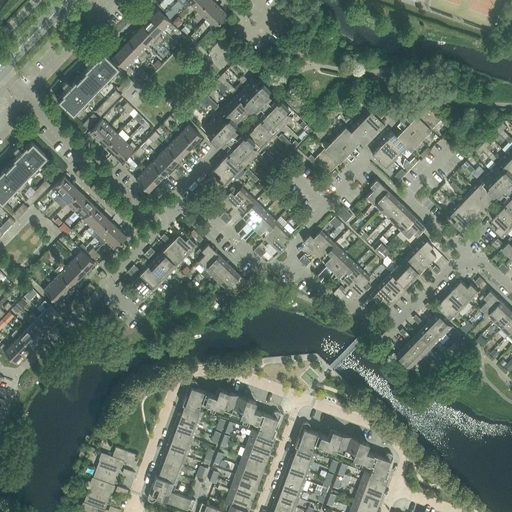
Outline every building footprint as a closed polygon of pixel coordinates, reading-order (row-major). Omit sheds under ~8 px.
[(191,3),(198,11),(208,0),(193,0),(191,3)] [(208,0),(198,11),(206,18),(218,6),(212,0),(208,0)] [(218,6),(206,18),(214,26),(226,13),(218,6)] [(158,10),(150,18),(163,30),(167,25),(171,30),(175,26),(170,22),(158,10)] [(150,18),(143,25),(160,42),(163,39),(158,34),(163,30),(150,18)] [(143,25),(135,33),(148,45),(152,41),(156,46),(160,42),(143,25)] [(148,45),(135,33),(128,41),(145,58),(148,54),(143,50),(148,45)] [(145,58),(128,41),(120,49),(133,61),(137,56),(141,61),(145,58)] [(133,61),(120,49),(112,57),(125,69),(130,73),(133,70),(128,65),(133,61)] [(80,75),(96,91),(119,67),(102,52),(93,62),(88,57),(84,61),(89,66),(80,75)] [(238,58),(235,61),(240,66),(243,63),(238,58)] [(73,115),(96,91),(80,75),(70,85),(66,80),(62,84),(66,89),(57,99),(73,115)] [(118,88),(123,93),(133,82),(128,77),(118,88)] [(243,103),(249,109),(252,106),(256,110),(260,106),(261,108),(263,110),(260,113),(263,117),(260,120),(267,126),(270,123),(278,131),(292,117),(284,109),(288,106),(281,99),(277,102),(273,99),(270,102),(269,101),(267,99),(270,95),(266,92),(270,88),(263,81),(259,85),(252,77),(238,92),(246,99),(243,103)] [(223,81),(221,82),(226,87),(230,84),(225,79),(223,81)] [(235,89),(230,84),(226,87),(232,92),(235,89)] [(95,111),(100,116),(120,95),(116,90),(95,111)] [(228,102),(243,116),(249,109),(243,103),(246,99),(238,92),(228,102)] [(206,98),(205,100),(210,105),(213,101),(208,96),(206,98)] [(210,105),(205,100),(204,100),(201,103),(206,108),(210,105)] [(213,101),(210,105),(215,110),(218,106),(213,101)] [(363,104),(369,109),(372,105),(367,101),(363,104)] [(122,106),(125,110),(130,105),(127,102),(122,106)] [(228,102),(218,112),(226,120),(229,117),(236,123),(243,116),(228,102)] [(130,105),(125,110),(129,113),(133,108),(130,105)] [(372,105),(369,109),(374,114),(377,110),(372,105)] [(416,115),(431,129),(441,119),(426,105),(416,115)] [(369,109),(362,116),(376,130),(383,123),(379,119),(374,114),(369,109)] [(184,114),(189,119),(193,115),(187,110),(184,114)] [(383,116),(377,110),(374,114),(379,119),(383,116)] [(237,157),(245,165),(258,151),(250,144),(254,140),(247,134),(244,137),(240,133),(237,137),(235,135),(233,133),(237,130),(233,126),(236,123),(229,117),(226,120),(218,112),(204,126),(212,134),(209,137),(215,144),(219,141),(223,144),(226,141),(227,142),(230,144),(226,148),(230,151),(227,154),(233,161),(237,157)] [(83,124),(87,129),(98,118),(93,113),(83,124)] [(167,118),(172,123),(175,120),(170,115),(167,118)] [(431,129),(416,115),(410,121),(405,116),(397,125),(402,130),(396,135),(396,136),(407,147),(410,150),(431,129)] [(362,116),(355,123),(370,137),(376,130),(362,116)] [(138,121),(141,125),(146,120),(142,117),(138,121)] [(110,126),(102,118),(90,131),(97,139),(110,126)] [(172,123),(167,118),(163,122),(168,126),(172,123)] [(146,120),(141,125),(144,128),(149,123),(146,120)] [(260,120),(254,127),(268,141),(278,131),(270,123),(267,126),(260,120)] [(355,123),(349,130),(360,141),(359,141),(363,145),(370,137),(355,123)] [(188,124),(181,132),(193,144),(201,136),(188,124)] [(303,128),(309,133),(312,129),(307,124),(303,128)] [(117,134),(110,126),(97,139),(105,146),(117,134)] [(325,147),(340,161),(345,155),(350,160),(359,152),(354,147),(359,141),(360,141),(349,130),(345,126),(325,147)] [(247,134),(254,140),(250,144),(258,151),(268,141),(254,127),(247,134)] [(502,131),(500,133),(505,138),(508,134),(503,130),(502,131)] [(152,134),(157,139),(160,135),(155,131),(152,134)] [(181,132),(173,140),(186,152),(193,144),(181,132)] [(393,132),(386,139),(400,154),(407,147),(396,136),(396,135),(393,132)] [(281,133),(278,137),(283,142),(286,138),(281,133)] [(125,141),(117,134),(105,146),(113,154),(125,141)] [(157,139),(152,134),(148,137),(153,142),(157,139)] [(292,143),(286,138),(283,142),(288,147),(290,145),(292,143)] [(386,139),(379,146),(394,161),(400,154),(386,139)] [(173,140),(166,148),(178,160),(186,152),(173,140)] [(47,156),(31,141),(22,150),(17,146),(13,150),(17,155),(8,164),(24,180),(47,156)] [(133,149),(125,141),(113,154),(121,161),(133,149)] [(137,149),(142,154),(145,151),(140,146),(137,149)] [(379,146),(372,154),(387,168),(394,161),(379,146)] [(339,162),(325,147),(315,158),(311,154),(307,158),(315,165),(319,162),(329,172),(339,162)] [(485,149),(483,150),(488,155),(492,152),(487,147),(485,149)] [(166,148),(158,155),(171,167),(178,160),(166,148)] [(142,154),(137,149),(133,153),(138,157),(142,154)] [(265,151),(261,154),(266,159),(270,156),(265,151)] [(492,152),(488,155),(493,160),(497,157),(492,152)] [(511,158),(507,153),(497,163),(505,171),(508,167),(511,171),(511,158)] [(227,154),(220,161),(235,176),(245,165),(237,157),(233,161),(227,154)] [(171,167),(158,155),(151,163),(163,175),(171,167)] [(270,156),(266,159),(271,164),(273,162),(275,161),(270,156)] [(409,162),(413,166),(418,160),(414,157),(409,162)] [(235,176),(220,161),(213,169),(220,175),(216,178),(224,186),(235,176)] [(122,165),(126,170),(130,166),(125,162),(122,165)] [(413,166),(409,162),(404,167),(408,171),(413,166)] [(163,175),(151,163),(143,171),(156,183),(163,175)] [(509,202),(506,205),(511,211),(511,184),(511,183),(511,177),(511,176),(511,171),(508,167),(505,171),(497,163),(496,163),(483,177),(491,185),(488,188),(494,194),(497,191),(501,195),(505,192),(506,193),(508,195),(505,198),(509,202)] [(24,180),(8,164),(0,172),(0,201),(1,203),(24,180)] [(466,168),(472,173),(475,169),(470,164),(466,168)] [(48,178),(52,182),(63,171),(58,167),(48,178)] [(75,173),(78,176),(83,172),(79,168),(75,173)] [(244,171),(255,182),(258,178),(248,168),(244,171)] [(472,173),(477,178),(480,174),(475,169),(472,173)] [(156,183),(143,171),(135,179),(148,191),(156,183)] [(395,176),(399,180),(404,174),(401,171),(395,176)] [(78,176),(81,180),(86,175),(83,172),(78,176)] [(63,175),(51,188),(47,192),(55,200),(59,195),(71,183),(63,175)] [(483,177),(473,187),(488,201),(494,194),(488,188),(491,185),(483,177)] [(373,204),(387,189),(376,179),(370,185),(373,189),(366,197),(373,204)] [(25,201),(30,205),(50,184),(46,180),(25,201)] [(450,185),(455,190),(459,186),(453,181),(450,185)] [(67,203),(79,190),(71,183),(59,195),(55,200),(63,207),(67,203)] [(90,188),(93,191),(98,187),(95,183),(90,188)] [(234,208),(249,193),(241,186),(234,194),(230,191),(224,198),(234,208)] [(459,186),(455,190),(460,195),(464,191),(459,186)] [(98,187),(93,191),(97,195),(101,190),(98,187)] [(473,187),(463,197),(471,205),(474,202),(481,208),(488,201),(473,187)] [(387,189),(373,204),(380,210),(394,196),(387,189)] [(67,203),(75,211),(87,198),(79,190),(67,203)] [(234,208),(244,218),(251,211),(247,208),(255,200),(249,193),(234,208)] [(394,196),(380,210),(387,217),(401,202),(394,196)] [(463,197),(456,204),(471,219),(481,208),(474,202),(471,205),(463,197)] [(75,211),(82,218),(95,206),(87,198),(75,211)] [(105,203),(109,206),(113,202),(110,198),(105,203)] [(245,239),(255,228),(258,231),(265,225),(268,228),(276,220),(255,200),(247,208),(251,211),(244,218),(248,221),(237,232),(245,239)] [(113,202),(109,206),(112,210),(117,205),(113,202)] [(387,217),(393,224),(408,209),(401,202),(387,217)] [(13,214),(17,218),(28,208),(23,203),(13,214)] [(471,219),(456,204),(449,212),(452,214),(449,218),(461,229),(471,219)] [(511,211),(506,205),(499,212),(511,224),(511,211)] [(82,218),(90,226),(102,213),(95,206),(82,218)] [(393,224),(400,230),(415,216),(408,209),(393,224)] [(223,220),(228,215),(224,211),(219,217),(223,220)] [(511,228),(511,224),(499,212),(492,219),(498,226),(495,229),(503,237),(511,228)] [(90,226),(98,233),(110,221),(102,213),(90,226)] [(223,220),(226,223),(231,218),(228,215),(223,220)] [(7,220),(11,225),(15,221),(10,216),(7,220)] [(415,216),(400,230),(408,237),(412,233),(415,230),(419,233),(425,226),(415,216)] [(258,231),(269,241),(283,227),(276,220),(268,228),(265,225),(258,231)] [(110,221),(98,233),(95,237),(102,244),(106,241),(118,228),(110,221)] [(283,227),(269,241),(279,252),(286,245),(283,242),(290,234),(283,227)] [(106,241),(114,248),(126,236),(118,228),(106,241)] [(190,233),(195,237),(198,234),(193,229),(190,233)] [(303,241),(314,251),(328,236),(320,229),(313,237),(310,234),(303,241)] [(415,230),(412,233),(417,238),(421,234),(419,233),(415,230)] [(164,233),(160,237),(166,242),(169,238),(164,233)] [(179,234),(172,241),(186,255),(197,244),(189,236),(185,240),(179,234)] [(198,234),(195,237),(199,242),(203,238),(198,234)] [(314,251),(324,261),(330,254),(327,251),(335,243),(328,236),(314,251)] [(424,238),(414,248),(429,262),(436,255),(429,249),(432,245),(424,238)] [(498,238),(493,243),(497,248),(503,242),(498,238)] [(172,241),(165,248),(172,254),(168,258),(176,265),(186,255),(172,241)] [(502,248),(511,257),(511,244),(509,242),(508,242),(502,248)] [(219,254),(208,243),(202,250),(201,250),(205,254),(201,257),(197,261),(204,268),(219,254)] [(324,282),(335,271),(338,274),(344,268),(348,271),(355,263),(335,243),(327,251),(330,254),(324,261),(327,264),(317,275),(324,282)] [(254,250),(257,253),(262,248),(259,245),(254,250)] [(88,252),(91,256),(96,251),(92,248),(88,252)] [(165,248),(155,258),(170,272),(176,265),(168,258),(172,254),(165,248)] [(200,248),(196,252),(201,257),(205,254),(201,250),(202,250),(200,248)] [(262,248),(257,253),(261,257),(266,252),(262,248)] [(414,248),(404,259),(412,267),(415,263),(422,269),(429,262),(414,248)] [(81,250),(73,258),(86,270),(94,262),(81,250)] [(96,251),(91,256),(95,259),(99,254),(96,251)] [(204,268),(211,275),(225,260),(219,254),(204,268)] [(298,260),(302,263),(307,258),(304,254),(298,260)] [(73,258),(66,266),(78,278),(86,270),(73,258)] [(155,258),(145,268),(151,275),(155,271),(163,279),(170,272),(155,258)] [(302,263),(305,266),(311,261),(307,258),(302,263)] [(404,259),(397,265),(412,280),(422,269),(415,263),(412,267),(404,259)] [(211,275),(218,282),(232,267),(225,260),(211,275)] [(66,266),(62,262),(55,270),(58,274),(71,286),(78,278),(66,266)] [(498,267),(501,271),(506,266),(503,262),(498,267)] [(338,274),(348,284),(362,270),(355,263),(348,271),(344,268),(338,274)] [(134,264),(130,268),(136,273),(139,269),(134,264)] [(397,265),(391,272),(399,280),(396,284),(402,290),(412,280),(397,265)] [(431,269),(437,274),(440,270),(435,265),(431,269)] [(501,271),(505,274),(510,269),(506,266),(501,271)] [(232,267),(218,282),(225,288),(239,274),(232,267)] [(127,271),(132,276),(136,273),(130,268),(127,271)] [(145,268),(138,275),(153,289),(163,279),(155,271),(151,275),(145,268)] [(98,274),(103,278),(107,275),(102,270),(98,274)] [(362,284),(365,281),(370,277),(362,270),(348,284),(359,295),(365,288),(366,288),(362,284)] [(391,272),(380,283),(395,297),(402,290),(396,284),(399,280),(391,272)] [(134,292),(143,300),(153,289),(138,275),(136,273),(132,276),(135,279),(131,283),(138,289),(134,292)] [(58,274),(51,281),(63,293),(71,286),(58,274)] [(239,274),(225,288),(232,295),(239,289),(243,285),(246,281),(247,281),(239,274)] [(475,282),(478,285),(483,280),(480,276),(475,282)] [(461,280),(454,287),(469,302),(479,291),(471,283),(468,286),(461,280)] [(483,280),(478,285),(482,288),(487,283),(483,280)] [(63,293),(51,281),(43,289),(56,301),(63,293)] [(371,286),(365,281),(362,284),(366,288),(365,288),(367,290),(371,286)] [(87,286),(91,290),(95,287),(90,282),(87,286)] [(395,297),(380,283),(370,293),(378,301),(382,298),(388,304),(395,297)] [(91,290),(87,286),(83,289),(88,294),(91,290)] [(454,287),(448,294),(454,301),(451,304),(459,312),(469,302),(454,287)] [(333,293),(336,296),(342,291),(338,288),(333,293)] [(480,308),(487,315),(501,300),(491,290),(485,296),(484,297),(487,300),(484,303),(480,308)] [(342,291),(336,296),(340,300),(345,294),(342,291)] [(454,301),(448,294),(437,305),(452,319),(459,312),(451,304),(454,301)] [(484,303),(487,300),(484,297),(485,296),(483,294),(479,298),(484,303)] [(8,302),(11,305),(16,300),(13,297),(8,302)] [(72,301),(76,306),(80,302),(75,298),(72,301)] [(42,312),(54,325),(62,316),(49,304),(45,300),(41,303),(46,308),(42,312)] [(501,300),(487,315),(494,321),(508,307),(501,300)] [(76,306),(72,301),(68,305),(73,309),(76,306)] [(494,321),(501,328),(511,316),(511,310),(508,307),(494,321)] [(438,311),(431,319),(445,333),(452,326),(438,311)] [(29,315),(47,332),(54,325),(42,312),(38,317),(33,312),(29,315)] [(27,328),(39,340),(47,332),(29,315),(26,319),(31,323),(27,328)] [(511,316),(501,328),(508,335),(511,330),(511,316)] [(431,319),(424,326),(439,340),(445,333),(431,319)] [(464,324),(470,329),(473,326),(468,320),(464,324)] [(470,329),(464,324),(461,327),(466,333),(470,329)] [(417,332),(432,347),(439,340),(424,326),(417,332)] [(14,331),(32,348),(39,340),(27,328),(22,332),(18,328),(14,331)] [(32,348),(14,331),(11,334),(16,339),(12,343),(24,355),(32,348)] [(417,332),(411,339),(425,354),(432,347),(417,332)] [(411,339),(404,346),(419,360),(425,354),(411,339)] [(24,355),(12,343),(7,348),(3,343),(0,345),(0,347),(4,351),(16,364),(24,355)] [(448,351),(454,356),(461,349),(455,343),(448,351)] [(419,360),(404,346),(397,353),(412,368),(419,360)] [(189,383),(182,404),(184,404),(198,409),(198,408),(201,401),(212,405),(209,411),(214,413),(217,406),(244,416),(242,423),(246,425),(249,418),(260,422),(257,430),(273,436),(280,416),(280,415),(280,414),(280,413),(279,412),(278,411),(277,411),(276,411),(274,411),(273,412),(272,413),(271,415),(253,408),(255,401),(218,387),(215,395),(197,388),(197,386),(197,385),(197,384),(197,383),(197,382),(196,381),(195,380),(194,380),(193,380),(192,381),(191,381),(190,382),(189,383)] [(181,413),(200,419),(203,410),(198,408),(198,409),(184,404),(181,413)] [(175,421),(196,429),(200,419),(181,413),(179,412),(175,421)] [(175,421),(172,430),(193,438),(196,429),(175,421)] [(294,445),(297,446),(310,451),(310,450),(313,442),(324,446),(322,453),(327,455),(329,448),(357,458),(354,465),(359,466),(361,460),(372,464),(369,472),(385,478),(392,458),(393,457),(393,456),(392,455),(392,454),(391,453),(389,452),(388,452),(387,453),(386,453),(385,454),(384,455),(384,457),(365,450),(368,443),(331,429),(328,436),(309,429),(310,427),(310,426),(310,425),(310,424),(309,424),(309,423),(307,422),(306,422),(304,422),(303,423),(302,425),(294,445)] [(248,438),(269,445),(273,436),(257,430),(252,429),(248,438)] [(169,439),(189,447),(193,438),(172,430),(169,439)] [(245,447),(266,455),(269,445),(248,438),(245,447)] [(189,447),(169,439),(165,448),(186,456),(189,447)] [(110,463),(120,466),(121,467),(124,460),(133,464),(136,454),(116,446),(112,456),(110,463)] [(294,454),(312,461),(315,452),(310,450),(310,451),(297,446),(294,454)] [(242,456),(262,464),(266,455),(245,447),(242,456)] [(165,448),(162,458),(183,465),(186,456),(165,448)] [(99,459),(96,468),(117,475),(120,466),(110,463),(112,456),(101,451),(99,458),(99,459)] [(291,453),(288,462),(309,470),(312,461),(294,454),(291,453)] [(238,465),(259,473),(262,464),(242,456),(238,465)] [(161,468),(179,474),(183,465),(162,458),(158,467),(161,468)] [(285,472),(305,479),(309,470),(288,462),(285,472)] [(238,465),(235,474),(256,482),(259,473),(238,465)] [(101,487),(111,491),(112,492),(115,485),(114,484),(117,475),(96,468),(93,477),(103,480),(101,487)] [(158,476),(176,482),(179,474),(161,468),(158,476)] [(361,479),(382,487),(385,478),(369,472),(364,470),(361,479)] [(281,481),(302,489),(305,479),(285,472),(281,481)] [(231,484),(252,491),(256,482),(235,474),(231,484)] [(173,491),(176,482),(158,476),(155,475),(152,484),(173,491)] [(103,480),(93,477),(92,476),(89,483),(90,484),(87,492),(108,500),(111,491),(101,487),(103,480)] [(358,489),(378,496),(382,487),(361,479),(358,489)] [(281,481),(278,490),(299,498),(302,489),(281,481)] [(173,491),(152,484),(147,496),(147,497),(148,498),(148,499),(149,500),(150,501),(151,501),(152,501),(154,501),(155,500),(155,499),(156,497),(169,501),(173,491)] [(252,491),(231,484),(228,493),(249,501),(252,491)] [(354,498),(375,505),(378,496),(358,489),(354,498)] [(274,499),(295,507),(299,498),(278,490),(274,499)] [(191,498),(173,491),(169,501),(187,508),(191,498)] [(108,500),(87,492),(84,501),(83,501),(80,508),(90,511),(91,511),(94,505),(105,509),(108,500)] [(249,501),(228,493),(225,502),(227,502),(227,503),(245,510),(249,501)] [(372,511),(375,505),(354,498),(351,507),(364,511),(372,511)] [(273,509),(280,511),(293,511),(295,507),(274,499),(271,508),(273,509)] [(244,511),(245,510),(227,503),(224,510),(228,511),(244,511)]
